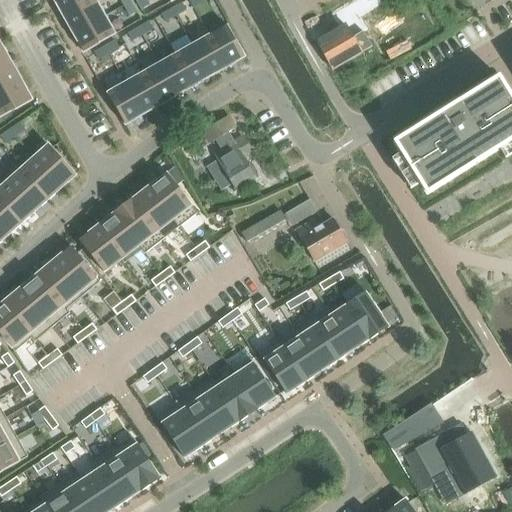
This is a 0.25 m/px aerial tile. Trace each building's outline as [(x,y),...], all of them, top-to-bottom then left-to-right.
[(94,0),(57,0),(54,2),(64,18),(95,1),(94,0)] [(144,0),(135,0),(142,10),(148,6),(144,0)] [(357,11),(375,0),(354,0),(352,2),(357,11)] [(95,1),(64,18),(73,35),(105,17),(95,1)] [(131,3),(124,6),(130,17),(137,13),(131,3)] [(172,10),(176,17),(186,11),(182,4),(172,10)] [(354,14),(348,4),(330,14),(336,25),(354,14)] [(161,16),(165,23),(176,17),(172,10),(161,16)] [(115,35),(105,17),(73,35),(83,53),(115,35)] [(138,29),(142,36),(153,30),(149,23),(138,29)] [(345,26),(316,42),(333,70),(361,53),(345,26)] [(227,68),(244,58),(227,27),(209,37),(227,68)] [(128,35),(132,42),(142,36),(138,29),(128,35)] [(209,37),(192,46),(210,77),(227,68),(209,37)] [(105,48),(109,55),(119,49),(115,42),(105,48)] [(0,67),(10,62),(0,44),(0,67)] [(192,46),(176,56),(193,87),(210,77),(192,46)] [(94,54),(98,60),(109,55),(105,48),(94,54)] [(176,56),(159,65),(177,96),(193,87),(176,56)] [(0,92),(21,81),(10,62),(0,67),(0,92)] [(159,65),(142,75),(160,106),(177,96),(159,65)] [(142,75),(125,84),(143,115),(160,106),(142,75)] [(511,155),(511,98),(499,78),(395,143),(402,154),(392,160),(411,190),(421,184),(427,195),(499,149),(505,159),(511,155)] [(0,92),(0,118),(32,100),(21,81),(0,92)] [(125,125),(143,115),(125,84),(108,94),(125,125)] [(214,143),(235,129),(228,117),(206,130),(214,143)] [(20,123),(10,131),(14,137),(24,130),(20,123)] [(10,131),(0,137),(5,144),(14,137),(10,131)] [(243,158),(252,153),(242,138),(233,143),(233,142),(223,148),(214,154),(219,162),(208,168),(221,191),(232,184),(236,189),(254,178),(243,158)] [(34,158),(61,189),(75,176),(48,146),(34,158)] [(34,158),(21,170),(48,201),(61,189),(34,158)] [(21,170),(7,182),(34,213),(48,201),(21,170)] [(166,174),(148,188),(173,220),(179,228),(197,214),(166,174)] [(7,182),(0,188),(0,201),(21,225),(34,213),(7,182)] [(148,188),(131,201),(156,233),(162,241),(179,228),(173,220),(148,188)] [(317,212),(310,200),(286,214),(293,226),(317,212)] [(0,201),(0,228),(7,237),(21,225),(0,201)] [(131,201),(114,214),(139,247),(145,254),(162,241),(156,233),(131,201)] [(281,211),(242,233),(248,243),(287,221),(281,211)] [(114,214),(97,227),(122,260),(125,263),(141,251),(144,255),(145,254),(139,247),(114,214)] [(333,220),(324,225),(316,230),(311,223),(296,231),(314,261),(347,243),(345,240),(346,237),(343,232),(340,231),(333,220)] [(122,260),(97,227),(79,241),(104,274),(122,260)] [(205,242),(195,249),(200,255),(210,248),(205,242)] [(71,247),(53,262),(83,297),(100,283),(71,247)] [(186,256),(190,262),(200,255),(195,249),(186,256)] [(53,262),(36,275),(63,307),(69,315),(70,314),(66,311),(83,297),(53,262)] [(170,267),(160,274),(165,281),(175,274),(170,267)] [(329,279),(333,286),(344,280),(339,273),(329,279)] [(151,281),(155,288),(165,281),(160,274),(151,281)] [(36,275),(20,289),(46,321),(52,328),(69,315),(63,307),(36,275)] [(329,279),(319,285),(323,292),(333,286),(329,279)] [(276,282),(275,290),(283,290),(283,282),(276,282)] [(20,289),(3,303),(35,342),(52,328),(46,321),(20,289)] [(306,292),(296,298),(300,305),(310,299),(306,292)] [(365,293),(346,306),(369,340),(388,327),(365,293)] [(131,296),(122,303),(126,309),(136,302),(131,296)] [(286,304),(290,311),(300,305),(296,298),(286,304)] [(254,306),(259,313),(269,306),(264,299),(254,306)] [(3,303),(0,305),(0,334),(11,348),(15,353),(32,339),(35,343),(35,342),(3,303)] [(112,310),(117,316),(126,309),(122,303),(112,310)] [(327,308),(325,308),(331,317),(353,351),(369,340),(346,306),(332,315),(327,308)] [(325,308),(309,319),(315,327),(337,361),(353,351),(331,317),(325,308)] [(396,318),(389,308),(379,314),(386,324),(396,318)] [(242,315),(237,309),(228,316),(232,322),(242,315)] [(223,329),(232,322),(228,316),(218,323),(223,329)] [(309,319),(293,330),(299,338),(321,372),(337,361),(315,327),(309,319)] [(92,324),(82,331),(87,338),(97,331),(92,324)] [(279,339),(277,340),(283,349),(305,382),(321,372),(299,338),(293,330),(295,334),(281,343),(279,339)] [(73,338),(78,345),(87,338),(82,331),(73,338)] [(202,345),(197,338),(187,345),(192,352),(202,345)] [(277,340),(259,353),(264,361),(287,395),(305,382),(283,349),(277,340)] [(182,359),(192,352),(187,345),(178,352),(182,359)] [(48,357),(52,363),(62,356),(57,350),(48,357)] [(8,354),(1,358),(8,368),(14,364),(8,354)] [(48,357),(38,364),(43,370),(52,363),(48,357)] [(251,359),(232,372),(234,376),(257,410),(276,398),(251,359)] [(157,377),(167,370),(162,364),(152,371),(157,377)] [(157,377),(152,371),(143,378),(147,384),(157,377)] [(19,372),(13,377),(20,387),(26,383),(19,372)] [(212,379),(211,380),(216,388),(239,422),(257,410),(234,376),(232,372),(215,383),(212,379)] [(211,380),(193,392),(198,400),(221,434),(239,422),(216,388),(211,380)] [(26,383),(20,387),(26,396),(33,392),(26,383)] [(193,392),(175,404),(180,412),(203,446),(221,434),(198,400),(193,392)] [(175,404),(156,417),(184,458),(203,446),(180,412),(175,404)] [(44,407),(38,412),(45,422),(52,418),(44,407)] [(441,423),(431,408),(431,407),(386,436),(385,437),(393,449),(422,433),(441,423)] [(105,415),(100,409),(90,416),(95,422),(105,415)] [(85,429),(95,422),(90,416),(81,423),(85,429)] [(52,418),(45,422),(52,431),(58,426),(52,418)] [(0,422),(0,446),(8,442),(17,437),(6,419),(0,422)] [(495,477),(472,435),(440,452),(463,494),(495,477)] [(8,442),(0,446),(0,473),(28,457),(17,437),(8,442)] [(132,437),(113,450),(118,457),(141,491),(160,479),(132,437)] [(61,449),(65,455),(75,449),(71,442),(61,449)] [(151,457),(142,443),(138,446),(147,459),(151,457)] [(113,450),(95,462),(100,469),(123,503),(141,491),(118,457),(113,450)] [(43,461),(47,467),(57,461),(53,454),(43,461)] [(47,467),(43,461),(33,467),(37,474),(47,467)] [(78,473),(77,474),(82,481),(102,511),(109,511),(123,503),(100,469),(95,462),(94,462),(100,470),(84,481),(78,473)] [(77,474),(59,485),(64,493),(76,511),(102,511),(82,481),(77,474)] [(21,484),(17,478),(7,484),(11,491),(21,484)] [(0,496),(1,498),(11,491),(7,484),(0,488),(0,496)] [(59,485),(41,497),(46,505),(50,511),(76,511),(64,493),(59,485)] [(43,502),(27,511),(50,511),(46,505),(41,497),(41,498),(43,502)] [(413,511),(405,500),(388,511),(413,511)]
